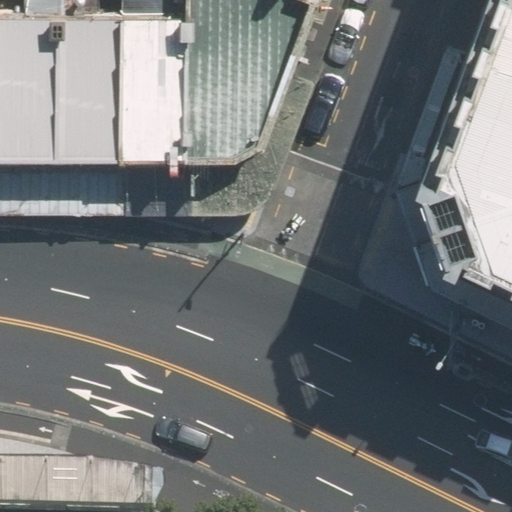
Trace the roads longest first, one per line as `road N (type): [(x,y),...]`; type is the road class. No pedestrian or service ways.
road 1 (residential): [(266,390),(410,0)]
road 2 (secondary): [(0,306),(141,341),(266,390)]
road 3 (secondary): [(266,390),(511,510)]
